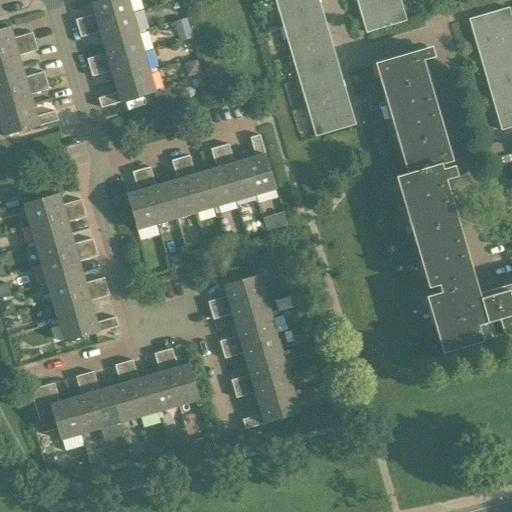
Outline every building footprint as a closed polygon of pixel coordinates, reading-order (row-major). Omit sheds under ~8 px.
[(75,20),(77,29),(132,13),(127,0),(99,0),(91,3),(94,15),(75,20)] [(274,0),(282,26),(322,14),(318,0),(274,0)] [(399,0),(372,0),(357,4),(365,33),(412,19),(411,14),(404,16),(399,0)] [(475,48),(511,37),(511,23),(508,8),(467,20),(475,48)] [(132,13),(77,29),(80,38),(99,32),(102,43),(137,32),(132,13)] [(290,53),(330,42),(322,14),(282,26),(290,53)] [(174,23),(176,30),(186,27),(184,20),(174,23)] [(13,38),(10,27),(0,29),(0,51),(34,42),(32,33),(13,38)] [(86,59),(89,68),(143,52),(137,32),(102,43),(105,53),(86,59)] [(511,37),(475,48),(483,75),(511,67),(511,37)] [(0,73),(21,67),(18,56),(37,51),(34,42),(0,51),(0,73)] [(298,81),(338,69),(330,42),(290,53),(298,81)] [(143,52),(89,68),(92,77),(111,71),(114,82),(149,72),(143,52)] [(383,76),(378,78),(387,106),(392,105),(395,117),(392,118),(392,119),(396,118),(399,131),(394,132),(403,161),(408,159),(411,171),(408,172),(408,173),(395,177),(400,192),(404,191),(408,203),(404,204),(405,205),(408,204),(412,217),(407,218),(416,247),(420,245),(424,258),(420,259),(421,260),(424,259),(428,271),(423,273),(428,288),(437,285),(440,292),(425,296),(430,312),(434,310),(438,322),(433,324),(442,353),(511,332),(511,288),(469,301),(465,286),(470,285),(435,167),(447,163),(415,52),(374,63),(375,65),(380,64),(383,76)] [(193,76),(201,74),(198,60),(190,62),(193,76)] [(0,94),(46,81),(43,72),(24,77),(21,67),(0,73),(0,94)] [(511,67),(483,75),(491,103),(511,96),(511,67)] [(306,108),(346,97),(338,69),(298,81),(306,108)] [(101,108),(120,103),(155,93),(149,72),(114,82),(117,93),(98,98),(101,108)] [(0,115),(33,106),(30,95),(48,90),(46,81),(0,94),(0,115)] [(511,96),(491,103),(500,131),(511,127),(511,96)] [(346,97),(306,108),(315,137),(355,125),(346,97)] [(55,111),(36,117),(33,106),(0,115),(0,127),(3,137),(57,121),(55,111)] [(249,138),(254,157),(244,160),(254,196),(275,190),(264,154),(259,135),(249,138)] [(228,144),(219,146),(234,201),(254,196),(244,160),(233,163),(228,144)] [(210,149),(215,168),(205,171),(215,207),(234,201),(219,146),(210,149)] [(189,155),(180,158),(195,212),(215,207),(205,171),(194,174),(189,155)] [(171,160),(176,179),(165,182),(175,218),(195,212),(180,158),(171,160)] [(149,167),(140,169),(156,224),(175,218),(165,182),(154,186),(149,167)] [(131,172),(137,191),(125,194),(136,230),(156,224),(140,169),(131,172)] [(80,199),(62,204),(58,193),(22,204),(28,224),(83,208),(80,199)] [(83,208),(28,224),(34,244),(70,233),(67,222),(86,217),(83,208)] [(286,226),(282,213),(274,215),(278,229),(286,226)] [(92,238),(73,244),(70,233),(34,244),(39,263),(94,247),(92,238)] [(94,247),(39,263),(45,283),(81,272),(78,262),(97,256),(94,247)] [(179,256),(168,259),(170,268),(182,264),(179,256)] [(280,262),(284,277),(297,273),(292,258),(280,262)] [(103,278),(84,283),(81,272),(45,283),(51,302),(106,287),(103,278)] [(207,302),(210,311),(264,295),(258,275),(222,285),(225,297),(207,302)] [(0,296),(9,295),(6,284),(0,285),(0,296)] [(304,295),(301,286),(287,290),(290,299),(304,295)] [(106,287),(51,302),(56,322),(92,312),(89,301),(108,295),(106,287)] [(264,295),(210,311),(212,320),(231,315),(234,325),(270,315),(264,295)] [(0,306),(3,315),(15,312),(11,299),(0,301),(0,306)] [(307,306),(290,311),(294,322),(310,317),(307,306)] [(114,317),(95,322),(92,312),(56,322),(62,343),(117,327),(114,317)] [(219,341),(221,350),(275,334),(270,315),(234,325),(237,336),(219,341)] [(285,344),(291,342),(289,331),(282,333),(285,344)] [(275,334),(221,350),(224,359),(242,354),(246,364),(281,354),(275,334)] [(170,349),(162,352),(177,406),(198,400),(188,365),(176,368),(170,349)] [(158,373),(147,376),(158,412),(177,406),(162,352),(153,354),(158,373)] [(230,381),(233,389),(287,373),(281,354),(246,364),(249,375),(230,381)] [(131,360),(122,363),(138,417),(158,412),(147,376),(137,379),(131,360)] [(119,384),(108,387),(118,423),(138,417),(122,363),(114,365),(119,384)] [(92,372),(83,374),(99,429),(118,423),(108,387),(97,390),(92,372)] [(287,373),(233,389),(235,398),(254,393),(257,403),(293,393),(287,373)] [(80,396),(69,399),(79,434),(99,429),(83,374),(74,377),(80,396)] [(38,421),(52,417),(59,440),(79,434),(69,399),(58,402),(53,383),(29,390),(38,421)] [(244,430),(263,424),(299,414),(293,393),(257,403),(260,414),(241,420),(244,430)] [(109,466),(100,469),(99,469),(102,479),(112,476),(109,466)] [(58,480),(55,468),(45,471),(48,483),(58,480)]
